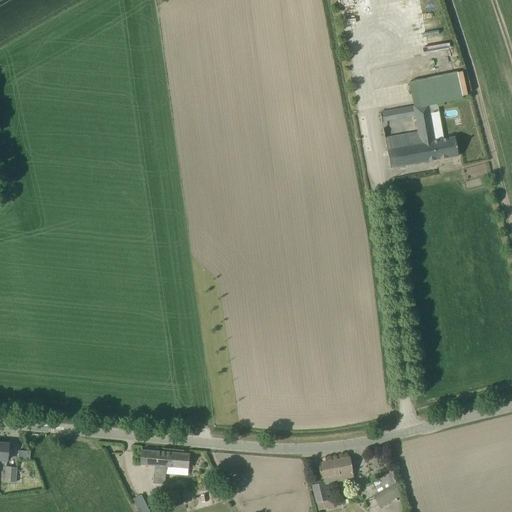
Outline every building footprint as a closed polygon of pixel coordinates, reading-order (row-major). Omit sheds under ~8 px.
[(440,111),(438,102),(431,103),(413,106),(418,134),(406,136),(406,134),(384,138),(390,168),(458,156),(454,137),(435,140),(430,113),(433,113),(440,111)] [(0,459),(7,460),(9,444),(0,443),(0,459)] [(18,450),(17,458),(29,459),(30,451),(18,450)] [(188,468),(189,454),(141,450),(140,464),(154,465),(154,476),(165,477),(166,466),(188,468)] [(339,481),(352,479),(350,457),(318,463),(320,479),(338,476),(339,481)] [(15,482),(16,467),(5,466),(4,481),(15,482)] [(380,507),(401,496),(402,496),(394,482),(396,481),(393,471),(372,482),(377,491),(372,494),(380,507)] [(324,482),(312,485),(318,510),(334,507),(332,498),(328,499),(324,482)] [(181,502),(179,490),(168,491),(169,503),(181,502)]
